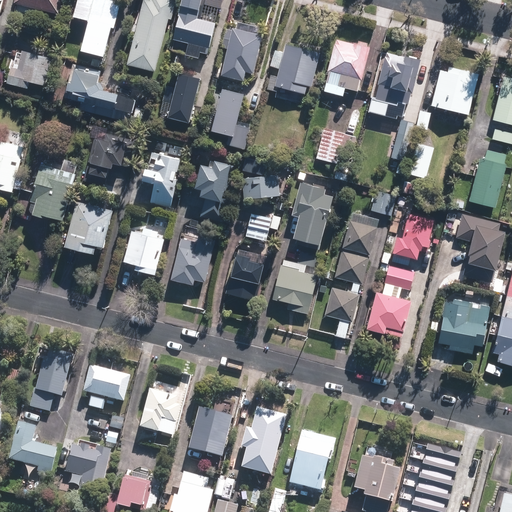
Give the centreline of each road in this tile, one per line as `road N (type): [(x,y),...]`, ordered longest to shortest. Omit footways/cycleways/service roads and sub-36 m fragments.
road 1 (residential): [(0,293),(511,424)]
road 2 (unknown): [(205,329),(237,201)]
